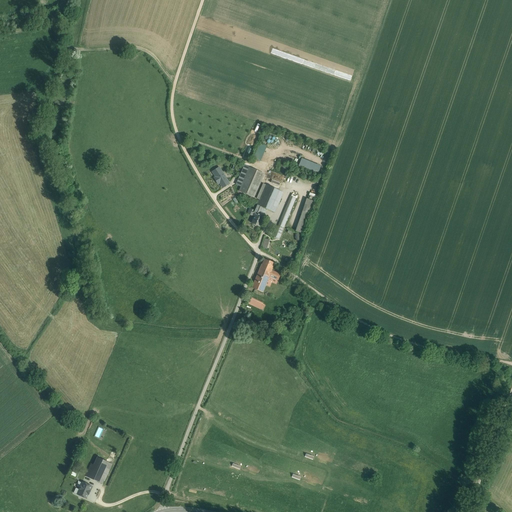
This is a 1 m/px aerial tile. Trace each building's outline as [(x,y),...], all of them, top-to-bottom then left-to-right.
[(260,143),(254,157),(262,160),(268,146),(260,143)] [(249,156),(252,148),(247,146),(244,154),(249,156)] [(318,174),(321,165),(304,158),(300,167),(318,174)] [(230,183),(219,167),(211,172),(214,177),(213,178),(218,184),(219,184),(222,188),(230,183)] [(249,168),(239,191),(254,197),(264,174),(249,168)] [(283,192),(265,185),(258,202),(257,205),(262,207),(274,212),(283,192)] [(296,198),(291,196),(274,237),(279,239),(296,198)] [(262,207),(257,205),(258,202),(254,210),(250,209),(248,213),(255,216),(256,214),(259,215),(259,214),(258,214),(262,207)] [(302,211),(304,212),(311,214),(314,205),(305,202),(302,211)] [(304,212),(298,231),(304,233),(311,214),(304,212)] [(263,217),(259,215),(256,214),(255,216),(252,223),(259,226),(263,217)] [(274,263),(264,259),(262,264),(261,264),(260,267),(271,272),(272,271),(272,269),(272,268),(274,263)] [(271,272),(260,267),(252,288),(263,292),(269,277),(277,281),(280,274),(272,271),(271,272)] [(263,304),(250,298),(247,303),(260,309),(263,304)] [(197,436),(204,438),(207,420),(201,419),(197,436)] [(99,438),(103,428),(99,426),(94,436),(99,438)] [(82,460),(77,457),(70,471),(76,473),(79,465),(82,460)] [(112,464),(97,457),(94,465),(91,463),(82,484),(84,485),(87,486),(88,486),(87,485),(90,478),(102,483),(103,480),(104,481),(112,464)] [(87,486),(84,485),(80,494),(87,497),(92,488),(87,486)]
